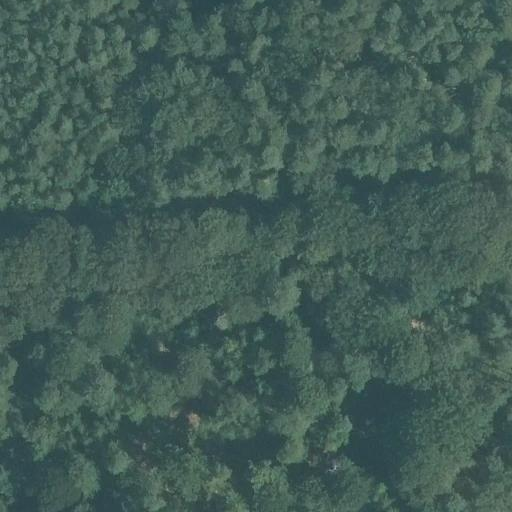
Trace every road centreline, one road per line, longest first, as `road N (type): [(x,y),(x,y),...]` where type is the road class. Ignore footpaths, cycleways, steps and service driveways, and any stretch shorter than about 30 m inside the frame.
road 1 (track): [(0,278),(511,215)]
road 2 (track): [(509,511),(321,240)]
